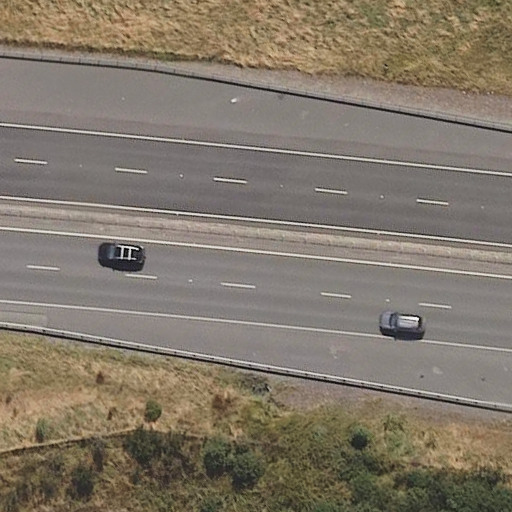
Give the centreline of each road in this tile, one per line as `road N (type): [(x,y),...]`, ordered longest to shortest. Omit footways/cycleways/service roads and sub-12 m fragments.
road 1 (motorway): [(0,167),(511,219)]
road 2 (motorway): [(511,310),(0,258)]
